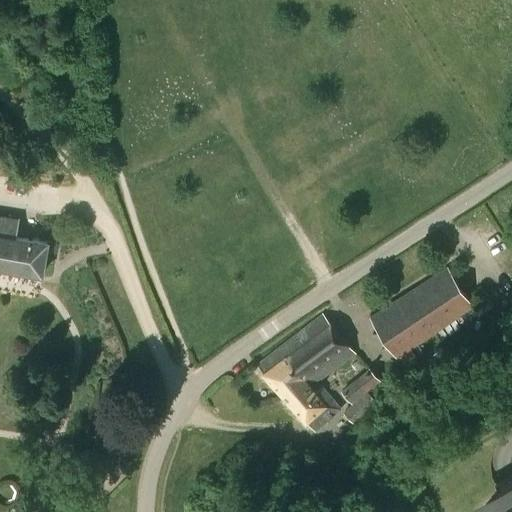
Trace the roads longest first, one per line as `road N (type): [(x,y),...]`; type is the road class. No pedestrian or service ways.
road 1 (unclassified): [(145,511),(157,449),(190,391),(511,170)]
road 2 (track): [(190,391),(119,178),(76,97),(68,66),(73,0)]
road 3 (track): [(0,284),(43,290),(73,257),(112,246),(179,404)]
road 4 (track): [(112,246),(62,155),(0,95)]
